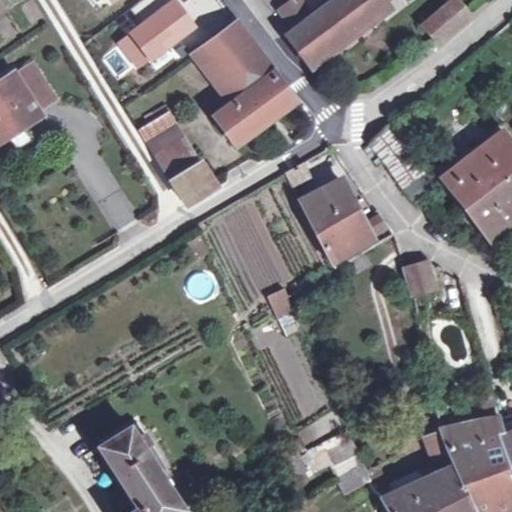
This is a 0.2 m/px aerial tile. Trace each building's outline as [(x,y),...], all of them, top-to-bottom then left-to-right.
[(196,27),(175,0),(173,0),(117,43),(138,70),(196,27)] [(292,0),(280,9),(295,28),(311,16),(298,0),(292,0)] [(384,0),(332,0),(326,5),(311,16),(295,28),(287,35),(309,64),(348,34),(387,4),(385,2),(384,0)] [(469,16),(454,0),(450,0),(423,25),(438,42),(469,16)] [(296,101),(236,23),(199,50),(191,56),(230,108),(214,120),(235,146),(296,101)] [(37,113),(54,102),(30,64),(13,75),(37,113)] [(12,74),(0,82),(0,140),(39,116),(12,74)] [(135,97),(123,104),(127,111),(139,105),(135,97)] [(169,111),(136,132),(146,148),(182,205),(183,208),(213,189),(173,126),(177,124),(169,111)] [(429,189),(388,127),(369,145),(413,202),(429,189)] [(487,237),(511,217),(511,146),(500,131),(440,178),(487,237)] [(285,174),(291,187),(307,178),(300,165),(285,174)] [(332,263),(371,240),(338,179),(298,200),(332,263)] [(368,222),(381,236),(391,228),(378,213),(368,222)] [(425,262),(406,267),(414,295),(433,290),(425,262)] [(286,288),(267,294),(274,317),(293,312),(286,288)] [(472,511),(509,511),(511,511),(511,473),(500,439),(498,433),(501,432),(498,418),(439,431),(451,468),(451,469),(472,511)] [(181,511),(182,511),(129,427),(96,448),(137,510),(133,511),(181,511)] [(451,468),(439,431),(424,439),(437,474),(451,468)] [(511,434),(500,439),(511,473),(511,434)] [(451,468),(437,474),(389,496),(386,489),(377,494),(387,511),(472,511),(451,469),(451,468)] [(366,473),(377,494),(386,489),(376,469),(366,473)]
